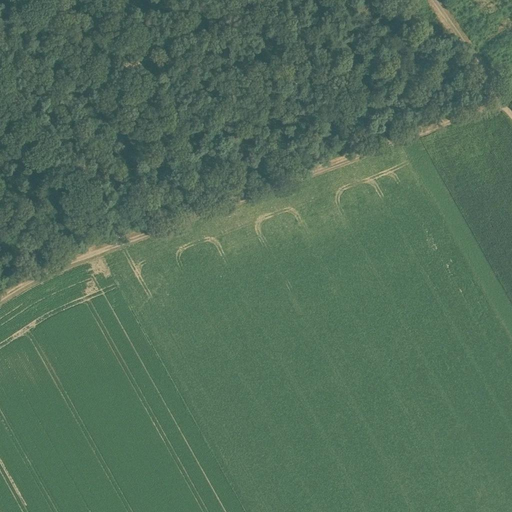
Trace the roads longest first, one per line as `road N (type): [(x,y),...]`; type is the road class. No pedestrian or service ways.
road 1 (track): [(504,106),(50,273),(0,303)]
road 2 (track): [(429,0),(504,106)]
